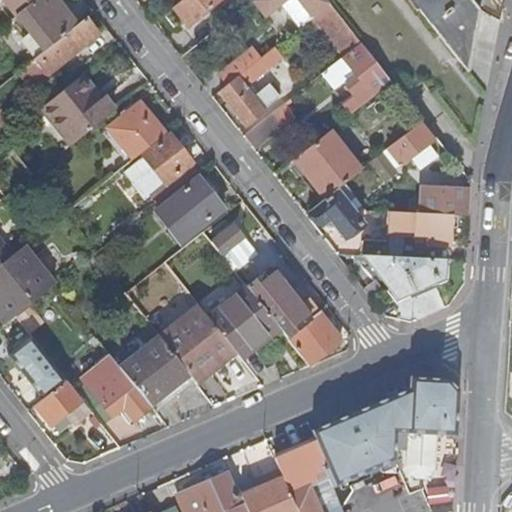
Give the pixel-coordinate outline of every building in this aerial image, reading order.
[(32,0),(3,0),(15,14),(32,0)] [(32,0),(15,14),(42,50),(76,23),(57,0),(32,0)] [(178,0),(175,2),(170,7),(184,25),(216,0),(178,0)] [(297,0),(311,16),(328,2),(326,0),(250,0),(263,15),(278,3),(281,0),(297,0)] [(298,27),(311,16),(297,0),(281,0),(278,3),(298,27)] [(412,0),(468,71),(480,8),(474,0),(412,0)] [(343,54),(359,42),(328,2),(311,16),(343,54)] [(85,17),(76,23),(42,50),(17,71),(33,92),(53,76),(41,60),(45,57),(53,67),(96,32),(85,17)] [(344,104),(351,112),(389,81),(359,42),(343,54),(321,72),(333,89),(342,81),(354,96),(344,104)] [(225,84),(219,89),(245,123),(280,95),(270,81),(255,92),(247,84),(281,56),(273,46),(259,58),(225,84)] [(225,84),(259,58),(250,47),(217,73),(225,84)] [(79,75),(41,105),(43,109),(57,96),(70,113),(93,93),(79,75)] [(57,96),(43,109),(71,143),(114,109),(102,94),(97,98),(93,93),(70,113),(57,96)] [(289,98),(241,135),(253,150),(294,117),(285,105),(290,100),(289,98)] [(140,152),(163,133),(139,103),(109,127),(133,157),(140,152)] [(0,112),(0,136),(1,137),(12,128),(0,112)] [(433,140),(419,122),(386,148),(400,165),(410,158),(427,144),(433,140)] [(13,129),(12,128),(1,137),(2,138),(13,129)] [(292,158),(323,198),(334,189),(343,183),(360,170),(328,130),(292,158)] [(137,174),(139,172),(149,164),(162,181),(152,188),(147,192),(155,203),(197,169),(169,133),(142,155),(140,152),(133,157),(127,161),(137,174)] [(427,144),(410,158),(419,169),(436,155),(427,144)] [(139,172),(152,188),(162,181),(149,164),(139,172)] [(42,185),(62,209),(72,200),(53,176),(42,185)] [(197,176),(154,210),(180,242),(222,208),(197,176)] [(419,186),(418,212),(451,213),(467,214),(467,186),(455,186),(437,186),(419,186)] [(323,198),(308,210),(319,225),(328,218),(343,237),(361,223),(334,189),(323,198)] [(241,199),(214,220),(229,238),(255,218),(241,199)] [(387,211),(386,234),(425,235),(424,247),(450,248),(451,213),(418,212),(387,211)] [(368,255),(385,255),(385,239),(361,239),(361,255),(368,255)] [(0,262),(10,254),(0,241),(0,262)] [(10,254),(0,262),(0,313),(7,322),(14,317),(53,285),(22,245),(10,254)] [(385,255),(368,255),(368,264),(396,297),(442,277),(443,258),(385,255)] [(285,336),(319,309),(299,284),(290,291),(271,268),(247,287),(276,324),(285,336)] [(245,285),(206,316),(231,348),(234,352),(237,355),(276,324),(247,287),(245,285)] [(197,304),(158,337),(191,379),(195,384),(199,381),(196,376),(204,370),(207,374),(211,371),(208,367),(231,348),(206,316),(197,304)] [(338,336),(319,309),(285,336),(309,365),(337,344),(338,336)] [(2,326),(11,337),(23,327),(14,317),(7,322),(2,326)] [(0,341),(2,344),(11,337),(2,326),(0,327),(0,341)] [(191,379),(158,337),(156,335),(118,366),(150,406),(153,410),(191,379)] [(10,362),(17,370),(35,356),(28,347),(10,362)] [(208,367),(211,371),(234,352),(231,348),(208,367)] [(17,370),(40,399),(64,379),(42,350),(35,356),(17,370)] [(150,406),(118,366),(111,357),(83,379),(111,415),(122,407),(133,420),(150,406)] [(199,381),(207,374),(204,370),(196,376),(199,381)] [(446,379),(409,376),(408,387),(334,419),(358,474),(394,459),(394,449),(405,450),(406,432),(435,433),(454,435),(457,390),(446,379)] [(49,423),(62,413),(74,403),(83,415),(89,411),(64,379),(40,399),(33,404),(49,423)] [(71,424),(83,415),(74,403),(62,413),(71,424)] [(330,487),(358,474),(334,419),(310,429),(315,439),(326,467),(322,468),(326,479),(330,487)] [(429,474),(432,469),(435,433),(406,432),(405,450),(404,466),(408,473),(415,477),(422,478),(429,474)] [(320,511),(309,486),(326,479),(322,468),(326,467),(315,439),(273,457),(278,469),(296,511),(320,511)] [(256,486),(239,493),(241,498),(247,511),(296,511),(278,469),(261,476),(264,482),(256,486)] [(247,511),(241,498),(236,500),(224,473),(178,493),(185,511),(221,511),(225,510),(225,511),(247,511)] [(261,476),(253,479),(256,486),(264,482),(261,476)] [(320,511),(340,511),(336,501),(330,487),(326,479),(309,486),(320,511)]
